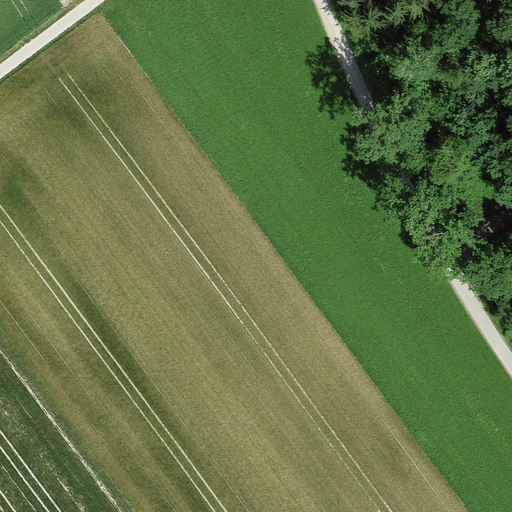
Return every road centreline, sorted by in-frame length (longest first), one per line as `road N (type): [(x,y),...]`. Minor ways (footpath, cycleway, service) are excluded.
road 1 (track): [(511,361),(447,260),(326,0)]
road 2 (track): [(97,0),(0,73)]
